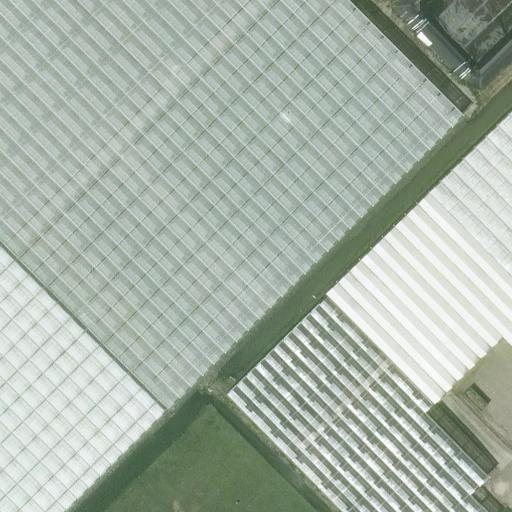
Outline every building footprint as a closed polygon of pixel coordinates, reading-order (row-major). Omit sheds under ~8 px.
[(0,0),(0,240),(166,407),(455,120),(461,114),(346,0),(0,0)] [(511,107),(426,192),(511,280),(511,107)] [(323,293),(326,296),(432,403),(500,336),(511,348),(511,280),(426,192),(323,293)] [(0,511),(60,511),(166,407),(0,240),(0,511)] [(423,412),(432,404),(432,403),(326,296),(225,394),(340,511),(485,511),(468,494),(486,476),(423,412)]
